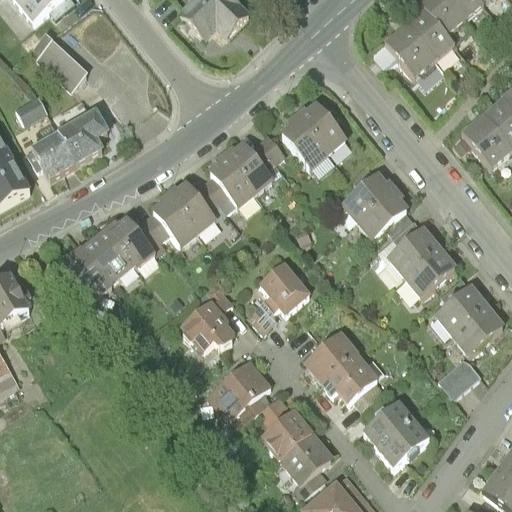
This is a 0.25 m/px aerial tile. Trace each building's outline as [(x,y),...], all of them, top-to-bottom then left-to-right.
[(7,0),(6,1),(19,17),(40,0),(7,0)] [(67,5),(63,0),(40,0),(19,17),(31,33),(67,5)] [(248,23),(224,0),(201,0),(179,22),(185,27),(180,32),(186,38),(190,34),(205,48),(217,36),(226,45),(248,23)] [(444,35),(462,20),(445,0),(414,0),(422,9),(444,35)] [(477,0),(445,0),(462,20),(481,4),(477,0)] [(422,9),(399,27),(431,66),(453,47),(444,35),(422,9)] [(411,82),(431,66),(399,27),(380,43),(411,82)] [(47,40),(29,60),(72,99),(90,79),(47,40)] [(511,116),(511,88),(498,100),(511,116)] [(511,116),(498,100),(477,117),(508,155),(511,151),(511,116)] [(25,133),(53,121),(45,102),(17,114),(25,133)] [(312,106),(295,121),(326,157),(343,143),(312,106)] [(486,172),(508,155),(477,117),(455,135),(486,172)] [(88,119),(60,136),(79,168),(107,152),(88,119)] [(308,172),(326,157),(295,121),(277,136),(308,172)] [(0,136),(0,212),(33,194),(0,136)] [(51,184),(79,168),(60,136),(32,152),(51,184)] [(239,145),(221,158),(252,199),(270,186),(239,145)] [(233,213),(252,199),(221,158),(203,171),(233,213)] [(336,207),(351,225),(389,194),(375,176),(336,207)] [(181,185),(164,199),(196,239),(213,225),(181,185)] [(403,212),(389,194),(351,225),(365,243),(403,212)] [(179,252),(196,239),(164,199),(147,212),(179,252)] [(122,221),(99,238),(128,276),(150,259),(122,221)] [(384,263),(400,282),(437,251),(421,232),(384,263)] [(99,238),(76,255),(105,293),(128,276),(99,238)] [(453,269),(437,251),(400,282),(416,301),(453,269)] [(82,310),(105,293),(76,255),(54,272),(82,310)] [(308,300),(281,265),(253,287),(280,322),(308,300)] [(3,278),(0,279),(0,328),(24,315),(3,278)] [(431,316),(448,337),(485,309),(469,288),(431,316)] [(233,337),(209,305),(178,329),(202,361),(233,337)] [(501,330),(485,309),(448,337),(464,358),(501,330)] [(304,362),(323,387),(358,360),(339,335),(304,362)] [(0,403),(18,393),(0,360),(0,403)] [(377,385),(358,360),(323,387),(342,411),(377,385)] [(274,401),(244,363),(200,397),(230,435),(274,401)] [(479,386),(462,364),(435,385),(452,408),(479,386)] [(428,444),(396,403),(359,432),(390,473),(428,444)] [(309,439),(290,415),(256,441),(275,465),(309,439)] [(328,464),(309,439),(275,465),(294,490),(328,464)] [(511,455),(508,452),(492,474),(511,488),(511,455)] [(499,511),(511,511),(511,488),(492,474),(476,495),(499,511)] [(355,511),(333,484),(296,511),(355,511)]
